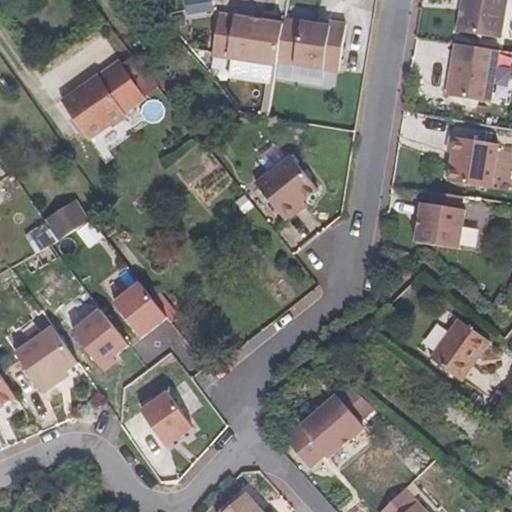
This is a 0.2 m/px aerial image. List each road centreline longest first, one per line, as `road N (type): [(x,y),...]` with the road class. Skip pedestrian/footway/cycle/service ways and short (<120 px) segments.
road 1 (residential): [(252,439),(242,392),(248,376),(330,306),(353,257),(398,0)]
road 2 (residential): [(155,511),(91,451),(71,450),(0,478)]
